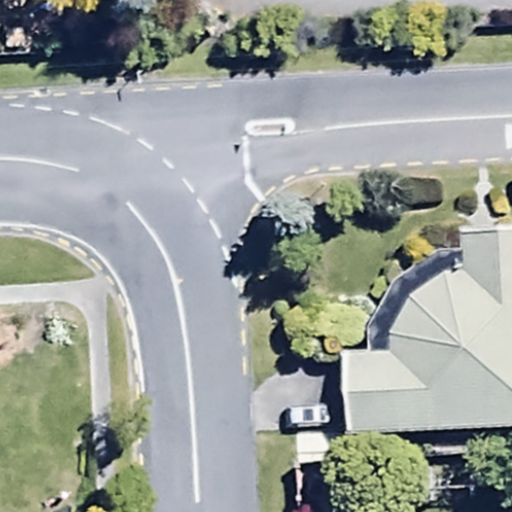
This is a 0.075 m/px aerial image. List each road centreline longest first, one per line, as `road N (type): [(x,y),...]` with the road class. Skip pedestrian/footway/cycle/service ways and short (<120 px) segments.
road 1 (residential): [(511,124),(242,138),(0,168)]
road 2 (residential): [(188,511),(180,333),(165,274),(140,231),(89,194),(0,170)]
